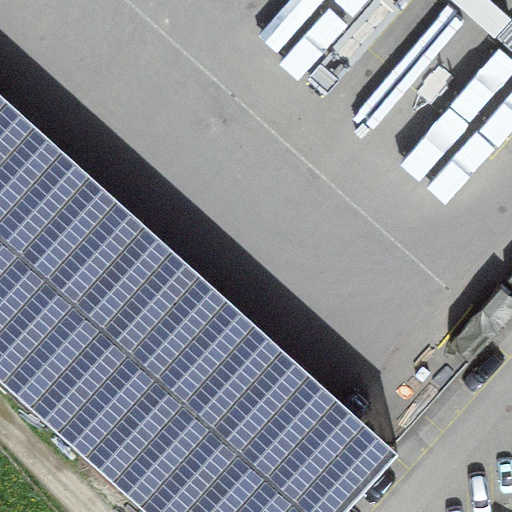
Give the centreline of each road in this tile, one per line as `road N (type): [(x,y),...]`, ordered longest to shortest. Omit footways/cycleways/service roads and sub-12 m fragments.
road 1 (unknown): [(167,0),(214,141),(296,185),(361,207),(511,196)]
road 2 (track): [(0,408),(86,511)]
